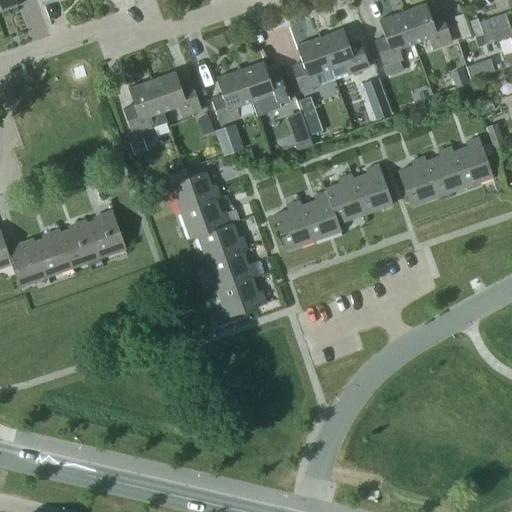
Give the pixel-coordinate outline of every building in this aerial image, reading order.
[(0,0),(0,11),(17,6),(14,0),(0,0)] [(425,2),(402,10),(413,42),(428,37),(432,48),(451,41),(442,15),(431,19),(425,2)] [(398,47),(413,42),(402,10),(378,19),(384,36),(373,40),(386,76),(403,70),(399,59),(402,58),(398,47)] [(474,35),(482,33),(508,24),(505,13),(478,22),(477,19),(469,21),(474,35)] [(511,34),(508,24),(482,33),(486,45),(511,35),(511,34)] [(319,36),(330,67),(334,78),(369,66),(360,40),(349,44),(343,27),(319,36)] [(330,67),(319,36),(296,44),(302,61),(291,65),(300,91),(319,84),(315,72),(330,67)] [(263,60),(239,68),(250,100),(265,94),(269,106),(289,99),(280,73),(269,77),(263,60)] [(250,100),(239,68),(216,77),(222,94),(211,98),(220,123),(239,116),(235,105),(250,100)] [(175,70),(151,78),(162,110),(163,110),(177,105),(181,116),(201,109),(192,83),(181,87),(175,70)] [(462,70),(450,74),(457,93),(468,89),(462,70)] [(373,77),(361,81),(374,119),(390,113),(376,76),(373,77)] [(162,110),(151,78),(128,87),(134,104),(122,108),(132,134),(167,121),(163,110),(162,110)] [(318,119),(309,97),(298,101),(306,123),(318,119)] [(301,114),(289,118),(295,133),(306,129),(301,114)] [(214,130),(223,155),(241,150),(231,124),(214,130)] [(497,125),(486,128),(487,131),(491,145),(494,153),(506,150),(497,125)] [(464,186),(492,176),(486,158),(482,148),(478,136),(465,141),(466,145),(452,150),(452,151),(464,186)] [(130,146),(133,155),(146,150),(143,141),(130,146)] [(490,145),(482,148),(486,158),(494,156),(490,145)] [(452,151),(452,150),(451,146),(438,151),(439,155),(425,160),(437,195),(464,186),(452,151)] [(424,155),(411,160),(412,165),(397,170),(410,205),(437,195),(425,160),(424,155)] [(364,214),(392,205),(378,165),(377,163),(364,168),(366,173),(352,178),(351,178),(364,214)] [(210,185),(205,170),(170,183),(180,210),(215,198),(219,197),(215,184),(210,185)] [(339,182),(324,188),(325,191),(325,190),(337,223),(338,223),(364,214),(351,178),(352,178),(350,173),(337,178),(339,182)] [(313,195),(325,191),(324,188),(320,177),(308,182),(313,195)] [(325,190),(325,191),(313,195),(314,199),(300,204),(300,205),(313,240),(340,231),(338,223),(337,223),(325,190)] [(224,211),(220,212),(215,198),(180,210),(189,238),(197,235),(229,223),(224,211)] [(299,200),(286,205),(287,209),(272,214),(273,216),(285,250),(313,240),(300,205),(300,204),(299,200)] [(99,257),(125,247),(112,210),(85,219),(99,257)] [(85,219),(59,229),(72,267),(99,257),(85,219)] [(242,250),(246,248),(241,235),(237,237),(232,222),(229,223),(197,235),(206,262),(241,249),(242,250)] [(72,267),(59,229),(32,238),(46,276),(72,267)] [(6,248),(6,247),(0,230),(0,266),(11,263),(6,248)] [(11,263),(19,286),(46,276),(32,238),(6,247),(6,248),(11,263)] [(206,262),(216,289),(251,277),(256,275),(251,262),(247,264),(242,250),(241,249),(206,262)] [(265,303),(261,289),(256,291),(251,277),(216,289),(226,317),(265,303)]
